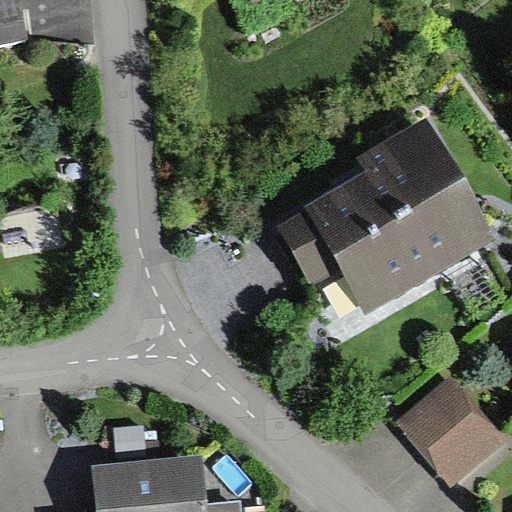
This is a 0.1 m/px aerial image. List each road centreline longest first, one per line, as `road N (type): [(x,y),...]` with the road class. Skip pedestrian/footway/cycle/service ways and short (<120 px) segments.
road 1 (residential): [(117,0),(139,240),(184,338)]
road 2 (residential): [(184,338),(225,392),(349,511)]
road 3 (residential): [(0,371),(128,355),(184,338)]
